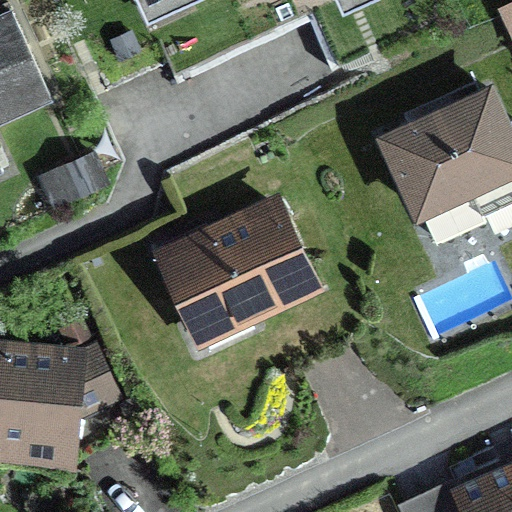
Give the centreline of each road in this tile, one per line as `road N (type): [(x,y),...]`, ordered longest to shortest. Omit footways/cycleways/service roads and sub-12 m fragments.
road 1 (residential): [(293,69),(150,132),(138,211),(0,275)]
road 2 (residential): [(511,403),(280,511)]
